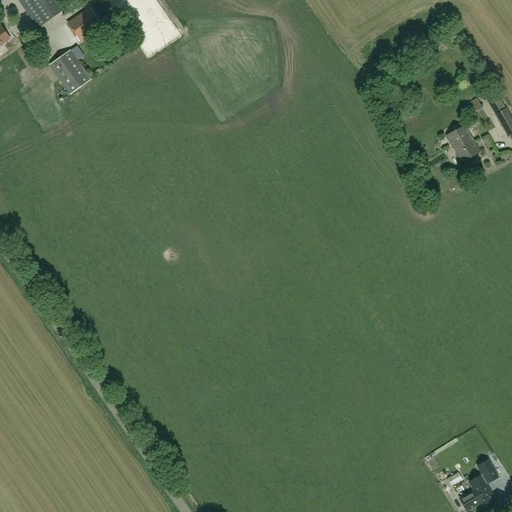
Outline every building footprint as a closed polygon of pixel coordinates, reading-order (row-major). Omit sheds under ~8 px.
[(18,0),(38,27),(76,0),(18,0)] [(85,12),(65,26),(69,32),(70,31),(73,36),(72,37),(76,43),(91,32),(92,32),(91,31),(98,26),(87,11),(85,12)] [(0,45),(10,38),(2,26),(0,26),(0,45)] [(91,79),(71,50),(50,65),(70,94),(91,79)] [(511,118),(506,108),(495,114),(508,136),(511,133),(511,118)] [(480,153),(480,152),(465,125),(446,135),(462,163),(462,162),(480,152),(480,153)] [(488,460),(478,466),(488,484),(498,478),(488,460)] [(462,479),(458,472),(447,478),(451,485),(462,479)] [(494,498),(485,482),(481,475),(474,479),(477,486),(473,488),(474,490),(459,499),(467,511),(481,502),(482,504),(494,498)] [(492,489),(504,496),(509,487),(496,481),(492,489)]
